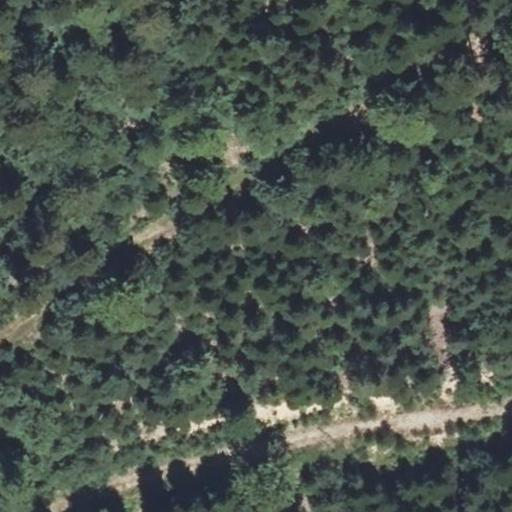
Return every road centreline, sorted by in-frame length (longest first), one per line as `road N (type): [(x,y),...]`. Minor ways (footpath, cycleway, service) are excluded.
road 1 (track): [(511,14),(108,246),(0,325)]
road 2 (track): [(32,511),(212,454),(511,402)]
